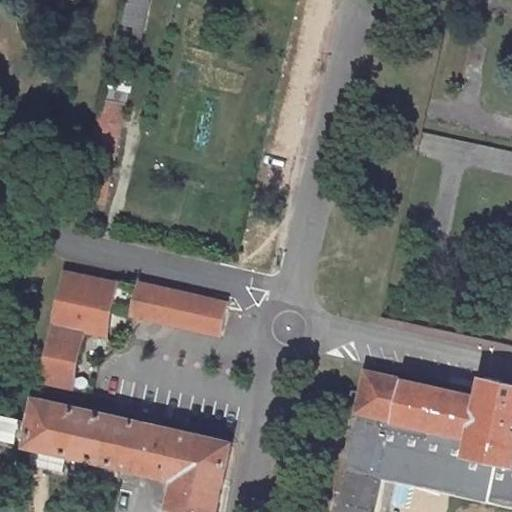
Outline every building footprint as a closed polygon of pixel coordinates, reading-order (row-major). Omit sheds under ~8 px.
[(126,0),(119,33),(140,38),(148,0),(126,0)] [(128,94),(107,89),(105,97),(126,102),(128,94)] [(126,102),(105,97),(82,198),(103,203),(126,102)] [(116,283),(66,273),(41,386),(70,393),(83,332),(105,337),(110,316),(131,321),(133,315),(221,334),(226,310),(225,309),(226,303),(212,300),(117,279),(116,283)] [(511,383),(485,377),(480,396),(368,372),(357,423),(354,436),(337,511),(375,511),(383,479),(393,481),(395,472),(492,492),(490,502),(511,506),(511,383)] [(216,511),(232,443),(39,401),(34,423),(6,418),(1,438),(73,454),(124,465),(178,478),(170,511),(216,511)] [(492,492),(395,472),(393,481),(449,493),(490,502),(492,492)]
